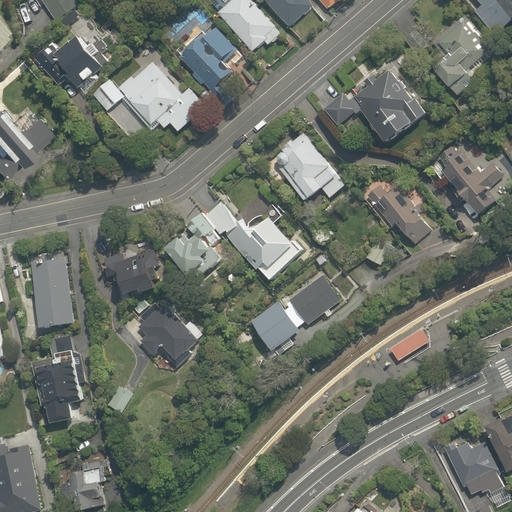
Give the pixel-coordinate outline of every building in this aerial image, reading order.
[(40,0),(57,24),(78,9),(71,0),(40,0)] [(268,47),(281,37),(249,0),(234,0),(219,13),(252,51),(263,41),(268,47)] [(262,0),(289,28),(311,8),(303,0),(262,0)] [(317,0),(327,9),(336,0),(317,0)] [(511,19),(511,0),(479,0),(483,3),(474,12),(496,35),(505,26),(511,19)] [(469,72),(496,47),(464,13),(420,55),(458,94),(475,78),(469,72)] [(84,81),(86,83),(102,70),(109,64),(100,53),(108,47),(99,37),(84,19),(71,30),(74,33),(65,41),(69,46),(54,59),(57,62),(56,64),(66,76),(63,79),(73,90),(84,81)] [(197,39),(179,55),(214,94),(233,77),(224,67),(239,53),(217,29),(201,44),(197,39)] [(120,90),(111,81),(95,93),(110,111),(122,101),(150,135),(161,126),(165,131),(170,126),(177,135),(208,109),(191,87),(182,94),(155,61),(120,90)] [(361,110),(387,142),(429,108),(391,62),(381,70),(378,67),(353,87),(356,90),(348,96),(344,91),(323,107),(327,113),(339,128),(361,110)] [(16,133),(0,114),(0,180),(51,135),(34,117),(16,133)] [(324,188),(332,198),(350,183),(307,129),(271,158),(306,202),(324,188)] [(455,180),(482,215),(499,202),(489,189),(506,176),(494,162),(482,171),(463,146),(457,150),(452,145),(438,157),(446,168),(440,173),(449,185),(455,180)] [(365,191),(372,199),(366,204),(392,230),(398,224),(418,245),(435,229),(415,209),(420,204),(395,177),(388,183),(381,176),(365,191)] [(257,230),(244,216),(240,220),(221,201),(208,213),(205,210),(190,224),(189,223),(164,247),(169,252),(186,270),(199,282),(226,256),(213,243),(226,231),(227,233),(273,280),(303,250),(271,217),(257,230)] [(109,276),(121,272),(128,293),(156,283),(152,269),(161,266),(155,247),(145,250),(143,244),(114,253),(103,257),(109,276)] [(66,263),(35,268),(44,327),(75,322),(66,263)] [(322,270),(254,323),(275,350),(326,311),(330,316),(335,312),(332,307),(344,298),(322,270)] [(0,356),(8,354),(2,327),(7,326),(2,303),(4,302),(0,283),(0,356)] [(196,353),(191,347),(200,338),(166,302),(161,306),(156,301),(140,316),(145,321),(139,327),(148,336),(142,342),(156,356),(163,350),(174,362),(180,368),(196,353)] [(431,341),(423,329),(392,348),(400,360),(431,341)] [(54,356),(33,361),(43,408),(49,407),(52,422),(74,417),(71,402),(85,399),(71,334),(50,338),(54,356)] [(0,479),(27,473),(26,465),(36,463),(25,410),(0,415),(0,479)] [(511,416),(505,420),(502,415),(486,423),(508,470),(511,468),(511,416)] [(473,447),(468,436),(444,449),(464,488),(467,486),(472,496),(481,491),(482,494),(489,490),(491,495),(509,486),(500,470),(486,440),(473,447)] [(88,506),(104,502),(100,483),(107,482),(103,465),(96,466),(95,461),(78,464),(88,506)] [(381,511),(364,498),(352,511),(330,511),(326,509),(323,511),(381,511)] [(493,511),(488,503),(472,511),(493,511)]
